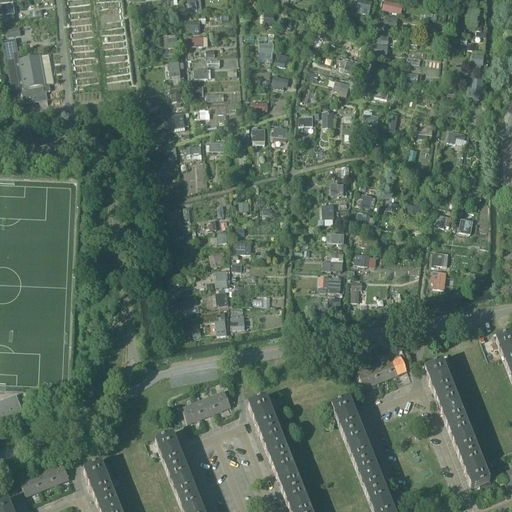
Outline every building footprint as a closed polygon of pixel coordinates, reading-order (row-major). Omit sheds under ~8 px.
[(186,6),(185,6),(186,9),(187,9),(188,9),(188,8),(197,8),(196,0),(186,0),(186,6)] [(358,0),(355,14),(369,17),(371,3),(358,0)] [(173,2),(168,2),(168,8),(174,7),(174,10),(177,10),(177,4),(173,4),(173,2)] [(383,3),(381,12),(400,17),(402,7),(383,3)] [(13,5),(0,7),(1,18),(14,16),(13,5)] [(264,11),(263,28),(272,29),(274,12),(264,11)] [(475,11),(474,33),(474,38),(481,38),(481,34),(482,12),(475,11)] [(384,18),(383,31),(395,33),(397,20),(384,18)] [(281,19),(278,30),(289,32),(291,24),(283,22),(284,20),(281,19)] [(197,24),(188,24),(188,36),(200,35),(200,30),(197,31),(197,24)] [(355,24),(352,36),(362,39),(366,27),(355,24)] [(13,30),(5,32),(7,39),(14,38),(13,30)] [(378,33),(376,45),(387,46),(388,39),(392,40),(393,35),(382,34),(378,33)] [(202,39),(188,40),(188,49),(203,49),(202,39)] [(175,40),(164,40),(165,50),(176,49),(175,40)] [(16,41),(3,43),(12,93),(22,91),(24,106),(30,105),(39,104),(47,102),(46,94),(50,93),(49,86),(53,85),(48,57),(38,58),(20,62),(16,41)] [(350,42),(346,53),(357,56),(361,45),(350,42)] [(262,46),(262,55),(263,55),(263,61),(271,61),(271,46),(272,46),(272,43),(268,43),(268,46),(262,46)] [(373,45),(372,58),(386,60),(388,47),(373,45)] [(279,56),(276,68),(284,70),(287,58),(279,56)] [(473,56),(472,67),(482,68),(483,57),(473,56)] [(346,63),(343,75),(353,78),(356,69),(357,66),(346,63)] [(178,64),(167,66),(168,72),(171,71),(172,80),(173,86),(181,85),(178,64)] [(371,64),(369,76),(384,78),(385,66),(371,64)] [(207,71),(193,72),(193,82),(207,81),(207,72),(207,71)] [(274,78),(272,87),(283,89),(285,81),(277,79),(278,78),(274,77),(274,78)] [(368,80),(367,90),(380,91),(381,82),(368,80)] [(473,81),(471,98),(480,99),(481,82),(473,81)] [(335,83),(332,93),(338,95),(339,93),(347,95),(349,91),(353,92),(354,88),(355,88),(355,86),(356,85),(354,84),(349,83),(349,86),(335,83)] [(201,89),(193,89),(193,99),(194,99),(200,99),(201,99),(201,89)] [(179,90),(170,91),(170,92),(171,98),(172,106),(173,106),(180,105),(181,105),(179,90)] [(372,94),(372,96),(374,97),(373,100),(387,103),(388,97),(372,94)] [(252,104),(251,113),(267,114),(267,105),(252,104)] [(344,109),(343,120),(351,120),(352,110),(344,109)] [(463,120),(478,125),(482,114),(467,109),(463,120)] [(199,113),(196,114),(197,122),(205,121),(205,112),(202,113),(202,112),(199,112),(199,113)] [(326,115),(322,115),(322,128),(332,128),(332,115),(329,115),(329,113),(326,113),(326,115)] [(365,115),(363,126),(369,126),(369,124),(373,124),(373,127),(376,127),(377,119),(371,118),(371,116),(365,115)] [(182,117),(171,119),(173,131),(174,130),(174,134),(184,133),(182,117)] [(389,122),(386,133),(394,134),(397,119),(390,117),(389,122)] [(300,120),(297,120),(298,129),(312,129),(312,118),(311,118),(307,118),(300,118),(300,120)] [(419,126),(418,137),(428,138),(431,138),(432,127),(419,126)] [(270,130),(270,143),(273,144),(286,145),(287,141),(287,142),(288,131),(283,131),(280,131),(274,130),(274,131),(270,130)] [(252,132),(251,132),(251,144),(252,144),(252,147),(264,147),(264,144),(264,132),(252,132)] [(448,134),(446,145),(455,147),(455,146),(456,141),(463,143),(464,137),(456,135),(456,136),(448,134)] [(249,137),(234,137),(234,147),(234,151),(249,150),(249,137)] [(206,145),(206,148),(209,148),(209,154),(224,155),(224,145),(206,145)] [(200,149),(186,149),(186,158),(201,157),(200,149)] [(169,155),(158,157),(160,171),(161,175),(169,174),(168,169),(169,169),(167,159),(170,159),(169,155)] [(405,198),(408,186),(397,183),(394,196),(405,198)] [(336,192),(330,192),(330,198),(345,198),(346,198),(346,195),(345,195),(345,188),(336,188),(336,192)] [(317,202),(315,191),(304,193),(306,204),(317,202)] [(361,197),(359,210),(369,212),(371,199),(361,197)] [(247,205),(238,205),(239,214),(248,213),(247,205)] [(386,205),(384,216),(388,217),(388,214),(390,215),(390,219),(396,220),(398,207),(386,205)] [(405,207),(404,217),(418,219),(419,209),(405,207)] [(331,208),(322,209),(323,221),(332,221),(333,221),(333,218),(332,218),(332,214),(332,208),(331,208)] [(358,215),(355,225),(364,227),(367,227),(370,218),(367,217),(358,215)] [(438,217),(435,229),(443,231),(444,228),(445,229),(448,229),(451,221),(447,220),(438,217)] [(460,221),(457,235),(470,237),(473,224),(460,221)] [(209,231),(206,231),(206,233),(208,233),(208,236),(213,235),(212,233),(216,232),(215,225),(208,226),(209,231)] [(190,227),(177,229),(178,240),(186,239),(186,234),(191,234),(190,227)] [(221,236),(216,236),(217,247),(218,247),(218,251),(226,251),(225,245),(227,245),(226,240),(226,234),(221,234),(221,236)] [(326,236),(325,245),(329,245),(329,246),(341,247),(341,251),(345,251),(346,251),(346,246),(343,246),(343,240),(343,237),(335,236),(331,236),(330,236),(326,236)] [(362,238),(360,249),(376,251),(377,242),(374,242),(374,241),(368,240),(368,238),(362,238)] [(233,245),(232,257),(245,257),(246,257),(250,257),(250,247),(246,247),(246,246),(233,245)] [(212,257),(208,258),(210,270),(224,268),(222,258),(225,257),(224,254),(222,255),(212,256),(212,257)] [(432,255),(430,270),(433,270),(434,268),(441,269),(446,269),(448,257),(432,255)] [(354,257),(353,268),(367,270),(368,259),(354,257)] [(322,264),(321,272),(329,273),(336,274),(336,275),(337,275),(337,274),(340,274),(341,274),(342,265),(330,264),(330,265),(322,264)] [(231,266),(231,274),(240,275),(241,267),(231,266)] [(226,273),(215,274),(215,284),(226,283),(226,273)] [(431,274),(430,285),(432,285),(432,291),(444,292),(445,275),(431,274)] [(323,279),(322,289),(327,290),(327,291),(336,292),(340,292),(341,281),(328,280),(324,280),(323,279)] [(354,282),(354,297),(367,297),(367,282),(354,282)] [(226,283),(215,284),(216,292),(227,290),(226,286),(226,283)] [(234,290),(230,290),(230,299),(242,299),(243,294),(239,294),(239,291),(234,290)] [(226,295),(214,297),(216,309),(228,308),(226,295)] [(328,301),(327,301),(327,304),(327,312),(336,312),(340,312),(340,301),(334,301),(328,301)] [(243,318),(231,319),(231,334),(244,333),(243,318)] [(224,323),(214,324),(215,337),(222,336),(223,338),(226,338),(224,323)] [(493,340),(506,373),(511,370),(511,336),(505,339),(504,336),(493,340)] [(400,350),(395,352),(397,356),(398,358),(400,358),(401,361),(403,360),(404,360),(400,350)] [(385,363),(392,380),(406,374),(402,363),(404,363),(403,360),(401,361),(400,358),(398,358),(390,361),(385,363)] [(385,363),(370,369),(377,386),(392,380),(385,363)] [(424,373),(436,403),(454,396),(441,363),(431,367),(432,370),(424,373)] [(356,375),(357,378),(356,379),(356,382),(358,381),(363,391),(377,386),(370,369),(356,375)] [(228,398),(226,396),(225,397),(224,393),(209,399),(216,416),(230,410),(226,399),(228,398)] [(454,396),(436,403),(448,433),(466,426),(454,396)] [(0,427),(24,418),(16,397),(0,403),(0,427)] [(247,407),(259,437),(278,430),(265,397),(254,401),(255,404),(247,407)] [(200,403),(195,405),(201,421),(216,416),(209,399),(200,403)] [(342,438),(361,431),(349,401),(341,404),(340,400),(329,405),(342,438)] [(201,421),(195,405),(180,411),(181,414),(180,415),(180,417),(182,416),(187,427),(201,421)] [(478,456),(466,426),(448,433),(459,463),(478,456)] [(278,430),(259,437),(271,467),(289,459),(278,430)] [(372,461),(361,431),(342,438),(354,468),(372,461)] [(163,437),(153,441),(166,474),(185,467),(173,437),(165,440),(163,437)] [(478,456),(459,463),(471,493),(479,490),(480,493),(491,489),(478,456)] [(289,459),(271,467),(283,497),(301,489),(289,459)] [(384,490),(372,461),(354,468),(365,498),(384,490)] [(83,473),(94,503),(113,495),(108,482),(106,479),(100,462),(89,467),(90,470),(83,473)] [(62,466),(47,472),(54,488),(68,483),(64,472),(66,471),(65,469),(63,470),(62,466)] [(196,496),(185,467),(166,474),(178,504),(196,496)] [(511,490),(511,471),(500,476),(501,478),(501,479),(500,480),(500,483),(502,482),(507,492),(511,490)] [(47,472),(33,478),(39,494),(54,488),(47,472)] [(39,494),(33,478),(18,483),(20,487),(18,488),(18,490),(21,489),(25,500),(39,494)] [(310,511),(301,489),(283,497),(288,511),(310,511)] [(392,511),(384,490),(365,498),(371,511),(392,511)] [(119,511),(113,495),(94,503),(98,511),(119,511)] [(202,511),(196,496),(178,504),(180,511),(202,511)] [(0,511),(11,511),(8,502),(0,505),(0,511)]
